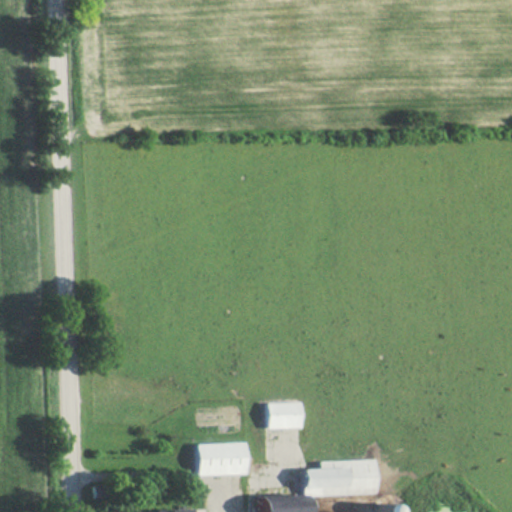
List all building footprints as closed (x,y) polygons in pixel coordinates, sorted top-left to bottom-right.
[(258,403),(259,427),(293,426),(292,401),(258,403)] [(188,442),(189,474),(237,472),(236,441),(188,442)] [(295,468),(296,495),(369,493),(368,459),(312,461),(312,467),(295,468)] [(79,486),(80,500),(96,499),(96,486),(79,486)] [(247,495),(247,511),(294,511),(294,493),(247,495)]
